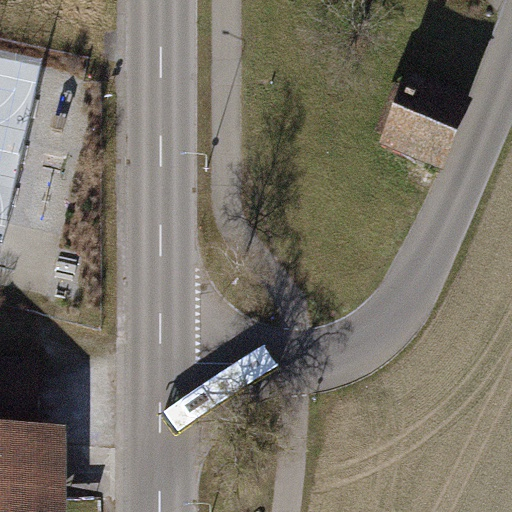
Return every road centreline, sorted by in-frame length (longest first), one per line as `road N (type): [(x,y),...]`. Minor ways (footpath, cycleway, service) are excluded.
road 1 (tertiary): [(162,361),(296,364),(339,357),(392,322),(511,53)]
road 2 (tertiary): [(162,361),(163,0)]
road 3 (tertiary): [(160,511),(162,361)]
